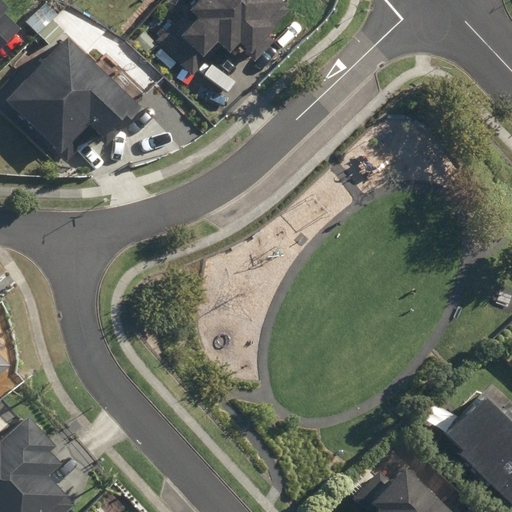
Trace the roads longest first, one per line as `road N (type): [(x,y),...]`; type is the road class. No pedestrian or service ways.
road 1 (residential): [(58,230),(207,178),(421,0)]
road 2 (residential): [(215,511),(77,335),(58,230)]
